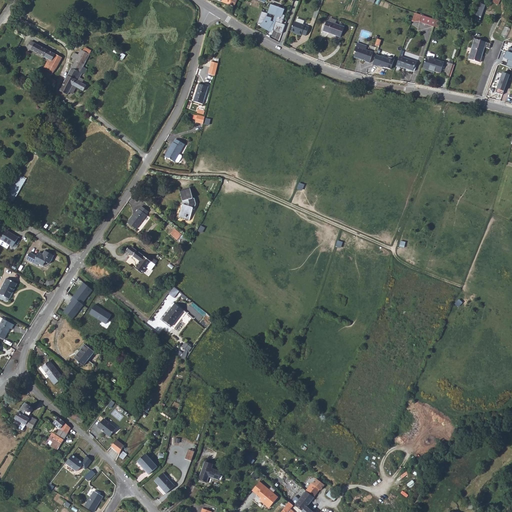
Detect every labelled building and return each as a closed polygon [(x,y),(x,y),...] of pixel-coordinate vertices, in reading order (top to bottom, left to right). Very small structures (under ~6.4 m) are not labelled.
[(476,14),(481,16),(485,5),(480,3),(476,14)] [(257,24),(260,25),(260,26),(268,31),(270,27),(273,28),(272,31),(281,34),(285,25),(282,24),(285,16),(282,15),(284,10),(270,5),(267,13),(274,16),(272,22),(270,21),(271,18),(266,17),(267,14),(261,12),(257,24)] [(412,21),(419,22),(421,15),(414,13),(412,21)] [(419,22),(432,26),(433,23),(434,20),(421,15),(419,22)] [(323,31),(340,37),(344,27),(335,24),(328,21),(326,21),(323,31)] [(301,34),(305,36),(308,27),(294,22),(291,31),(297,33),(297,34),(301,35),(301,34)] [(501,35),(507,37),(511,28),(505,26),(501,35)] [(474,39),(468,59),(480,62),(485,47),(489,48),(490,44),(474,39)] [(27,48),(48,59),(51,61),(53,58),(55,54),(31,41),(27,48)] [(366,47),(357,43),(354,52),(355,52),(353,58),(357,59),(359,58),(362,59),(361,60),(365,62),(365,63),(369,64),(371,58),(373,53),(365,50),(366,47)] [(58,90),(67,95),(68,92),(72,85),(75,87),(83,91),(86,86),(82,83),(83,80),(79,78),(82,73),(80,72),(89,55),(79,49),(77,55),(73,52),(70,57),(72,58),(70,61),(73,62),(58,90)] [(391,70),(394,60),(376,54),(375,59),(373,65),(391,70)] [(416,62),(399,57),(396,67),(400,68),(401,68),(413,72),(413,71),(413,70),(415,71),(416,68),(414,67),(416,62)] [(46,63),(55,68),(59,61),(53,58),(51,61),(48,59),(46,63)] [(422,70),(427,72),(428,70),(433,73),(439,74),(442,63),(425,58),(422,70)] [(209,73),(215,75),(217,68),(218,63),(212,61),(210,67),(209,73)] [(52,72),(55,68),(46,63),(44,68),(46,69),(43,78),(49,81),(50,78),(52,72)] [(443,75),(448,77),(452,64),(447,63),(443,75)] [(503,73),(497,90),(504,92),(510,76),(503,73)] [(198,84),(193,101),(202,104),(208,87),(198,84)] [(195,122),(202,124),(204,117),(197,114),(196,119),(195,122)] [(173,142),(165,157),(175,162),(175,161),(179,154),(184,144),(176,139),(174,143),(173,142)] [(4,196),(15,201),(25,178),(15,173),(4,196)] [(182,204),(178,217),(189,220),(192,210),(193,209),(195,204),(194,199),(192,198),(190,189),(180,191),(182,202),(182,204)] [(138,209),(128,223),(135,229),(146,215),(145,214),(148,211),(141,206),(139,209),(138,209)] [(177,240),(181,234),(174,228),(169,234),(177,240)] [(6,232),(0,240),(0,244),(7,249),(9,245),(12,247),(18,238),(13,234),(12,235),(6,232)] [(129,246),(126,251),(139,261),(134,268),(141,274),(146,268),(150,262),(129,246)] [(30,252),(26,259),(37,265),(39,263),(42,265),(45,261),(49,264),(54,255),(45,251),(43,254),(39,252),(37,256),(30,252)] [(146,268),(150,271),(155,265),(150,262),(146,268)] [(6,278),(0,290),(0,294),(9,299),(16,283),(6,278)] [(83,283),(72,297),(73,298),(82,304),(92,290),(83,283)] [(175,297),(180,290),(174,286),(169,293),(175,297)] [(83,305),(82,304),(73,298),(62,312),(72,320),(83,305)] [(95,304),(89,314),(105,325),(111,315),(95,304)] [(174,304),(162,320),(171,326),(183,310),(174,304)] [(0,322),(0,337),(4,339),(9,329),(10,329),(13,324),(2,318),(0,322)] [(84,344),(73,358),(83,366),(94,352),(84,344)] [(49,361),(41,368),(48,377),(54,385),(62,379),(49,361)] [(29,405),(25,402),(17,413),(14,418),(21,422),(25,425),(29,418),(23,414),(26,410),(25,409),(26,407),(27,406),(28,405),(29,405)] [(147,403),(143,411),(147,413),(151,405),(147,403)] [(72,412),(69,418),(81,424),(82,423),(86,425),(89,418),(85,416),(84,417),(72,412)] [(60,428),(59,429),(66,435),(70,428),(58,417),(53,424),(60,428)] [(103,418),(96,427),(100,430),(101,429),(104,431),(103,432),(109,437),(115,428),(103,418)] [(59,429),(54,438),(50,436),(47,440),(49,441),(49,440),(52,442),(50,445),(57,450),(66,435),(59,429)] [(110,448),(119,455),(123,446),(116,440),(110,448)] [(193,462),(197,452),(191,450),(187,459),(193,462)] [(145,454),(137,462),(149,475),(157,467),(145,454)] [(82,463),(72,455),(66,464),(76,472),(78,471),(81,467),(85,470),(91,461),(86,456),(82,463)] [(205,461),(198,480),(206,483),(209,477),(218,480),(221,472),(212,468),(213,464),(205,461)] [(89,482),(96,474),(91,470),(84,478),(89,482)] [(162,473),(154,481),(166,494),(174,486),(162,473)] [(324,485),(322,484),(316,479),(312,484),(319,490),(319,489),(320,490),(324,485)] [(311,483),(294,505),(301,511),(302,511),(307,507),(312,500),(314,497),(313,497),(319,490),(312,484),(311,483)] [(268,510),(276,500),(258,484),(251,492),(260,500),(258,501),(268,510)] [(331,489),(326,495),(330,497),(335,491),(331,489)] [(94,491),(84,506),(93,511),(103,497),(94,491)] [(330,497),(334,500),(339,493),(335,491),(330,497)] [(289,502),(282,510),(285,511),(286,511),(292,505),(289,502)]
